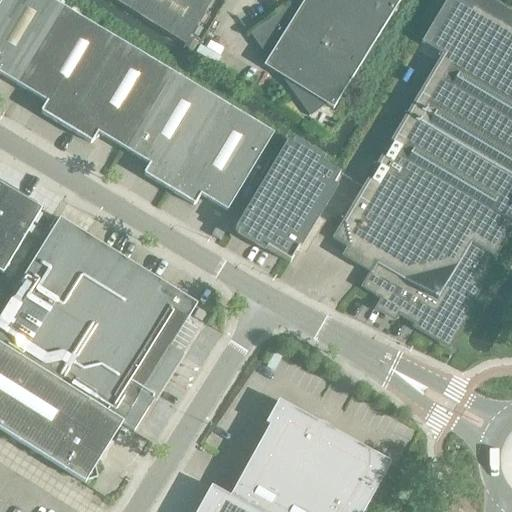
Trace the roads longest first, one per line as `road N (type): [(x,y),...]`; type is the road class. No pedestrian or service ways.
road 1 (unclassified): [(267,300),(0,140)]
road 2 (unclassified): [(496,431),(267,300)]
road 3 (unclassified): [(132,511),(267,300)]
